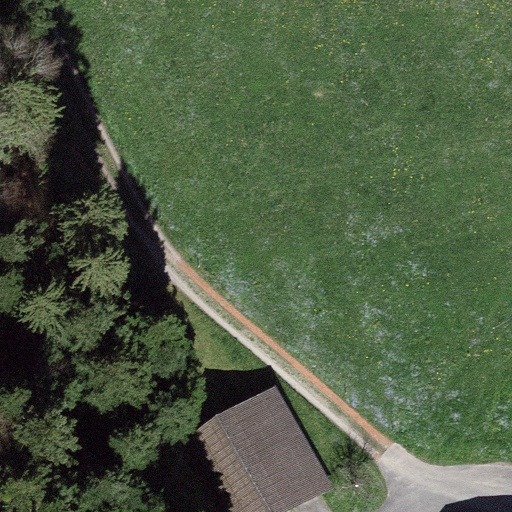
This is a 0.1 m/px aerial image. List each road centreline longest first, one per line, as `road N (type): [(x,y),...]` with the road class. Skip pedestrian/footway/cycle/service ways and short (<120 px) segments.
road 1 (track): [(422,478),(199,285),(146,218),(37,0)]
road 2 (unclassified): [(511,503),(422,478),(390,511)]
